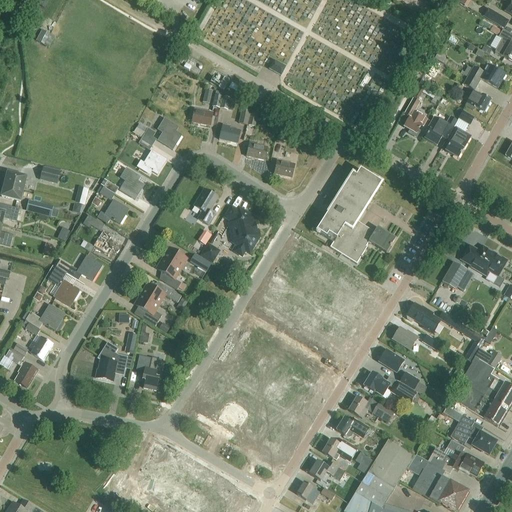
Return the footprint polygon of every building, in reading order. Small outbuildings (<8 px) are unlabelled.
[(504,30),(509,21),(488,9),(483,17),(504,30)] [(38,41),(45,45),(51,34),(44,30),(38,41)] [(502,40),(495,53),(511,62),(511,45),(511,42),(511,36),(503,31),(499,38),(502,40)] [(484,46),(481,50),(489,55),(492,50),(484,46)] [(435,59),(446,66),(448,61),(446,60),(445,56),(438,53),(435,59)] [(274,60),(268,69),(268,70),(280,77),(286,67),(274,60)] [(474,69),(473,70),(468,67),(464,73),(461,71),(460,74),(468,78),(478,84),(480,79),(497,90),(505,77),(488,66),(483,75),(474,69)] [(224,77),(218,88),(223,91),(229,80),(224,77)] [(474,90),(478,84),(468,78),(464,84),(474,90)] [(231,83),(228,89),(240,95),(243,90),(231,83)] [(419,85),(413,97),(418,100),(425,88),(419,85)] [(205,90),(203,98),(210,100),(211,91),(205,90)] [(475,108),(484,113),(490,101),(473,92),(465,107),(473,111),(475,108)] [(215,95),(212,107),(220,108),(222,97),(215,95)] [(220,109),(227,110),(230,98),(222,97),(220,109)] [(409,118),(404,128),(409,131),(408,133),(416,138),(420,132),(418,131),(421,126),(423,127),(427,120),(414,113),(419,103),(414,100),(413,99),(404,115),(405,116),(409,118)] [(242,109),(239,124),(247,126),(250,111),(242,109)] [(194,110),(192,123),(209,127),(212,113),(194,110)] [(470,126),(474,118),(463,112),(458,119),(470,126)] [(250,114),(248,126),(254,127),(257,115),(250,114)] [(429,131),(424,140),(436,147),(442,137),(446,140),(457,122),(450,118),(446,125),(433,118),(427,130),(429,131)] [(157,131),(162,134),(157,142),(172,151),(181,136),(176,133),(179,128),(164,119),(157,131)] [(237,145),(240,131),(230,129),(230,127),(222,125),(219,141),(237,145)] [(141,139),(152,146),(156,140),(153,138),(155,134),(147,129),(141,139)] [(448,141),(450,142),(445,151),(458,159),(471,137),(456,129),(448,141)] [(278,132),(276,142),(283,143),(285,133),(278,132)] [(149,151),(152,146),(141,139),(138,144),(149,151)] [(264,161),(267,148),(257,146),(257,144),(249,142),(246,158),(264,161)] [(140,164),(137,168),(149,175),(151,172),(157,176),(166,161),(151,152),(143,165),(140,164)] [(291,179),(294,165),(277,161),(274,175),(291,179)] [(43,168),(39,181),(57,185),(60,172),(43,168)] [(125,182),(119,191),(135,201),(143,186),(137,182),(140,178),(126,170),(120,179),(125,182)] [(353,173),(312,237),(356,265),(367,248),(366,247),(369,243),(386,254),(395,240),(379,230),(377,228),(374,233),(366,228),(365,231),(356,225),(382,182),(372,175),(371,178),(359,170),(357,175),(353,173)] [(4,185),(23,190),(26,178),(7,173),(4,185)] [(103,188),(114,195),(118,189),(107,182),(103,188)] [(20,202),(23,190),(4,185),(1,197),(20,202)] [(76,203),(86,204),(89,188),(78,186),(76,203)] [(111,201),(114,195),(103,188),(100,193),(111,201)] [(217,199),(204,191),(194,208),(200,212),(201,215),(198,220),(208,227),(215,216),(209,213),(217,199)] [(50,217),(53,207),(29,201),(26,211),(50,217)] [(113,201),(104,216),(101,213),(97,219),(107,225),(110,219),(119,225),(128,211),(113,201)] [(0,225),(1,226),(3,219),(16,222),(19,210),(4,206),(2,213),(0,211),(0,225)] [(253,233),(255,233),(253,225),(251,226),(250,225),(254,219),(245,213),(239,209),(237,212),(231,208),(225,218),(231,222),(229,225),(233,227),(231,231),(233,240),(235,241),(234,244),(238,246),(234,252),(241,257),(245,251),(249,253),(258,238),(252,234),(253,233)] [(104,226),(88,216),(82,225),(88,229),(90,226),(100,232),(104,226)] [(0,232),(0,230),(1,226),(0,225),(0,246),(9,248),(13,236),(0,232)] [(205,229),(198,240),(205,245),(213,234),(205,229)] [(102,231),(92,246),(109,256),(118,240),(102,231)] [(51,257),(55,245),(46,242),(42,254),(51,257)] [(200,256),(212,264),(220,252),(207,244),(200,256)] [(301,246),(295,256),(311,266),(317,256),(301,246)] [(497,277),(507,262),(483,248),(479,253),(469,247),(461,261),(477,270),(476,271),(486,277),(489,272),(497,277)] [(162,259),(181,270),(187,260),(169,249),(162,259)] [(189,263),(206,273),(211,264),(195,254),(189,263)] [(295,256),(289,265),(306,275),(311,266),(295,256)] [(92,282),(101,267),(86,257),(77,273),(92,282)] [(181,270),(162,259),(156,270),(169,277),(165,284),(176,291),(181,284),(174,280),(181,270)] [(70,267),(60,261),(56,268),(66,274),(70,267)] [(467,271),(454,263),(442,283),(455,291),(467,271)] [(289,265),(283,274),(300,284),(306,275),(289,265)] [(48,281),(60,288),(53,298),(70,308),(79,292),(62,281),(66,274),(56,268),(48,281)] [(0,277),(8,279),(10,272),(0,269),(0,277)] [(283,274),(278,283),(295,294),(300,284),(283,274)] [(278,283),(272,293),(289,303),(295,294),(278,283)] [(362,284),(356,294),(372,304),(378,294),(362,284)] [(141,295),(159,306),(165,296),(177,304),(181,297),(162,286),(159,292),(147,285),(141,295)] [(511,287),(510,286),(503,296),(511,301),(511,287)] [(325,293),(322,297),(335,305),(334,307),(344,313),(348,307),(325,293)] [(356,294),(350,304),(366,314),(372,304),(356,294)] [(155,313),(159,306),(141,295),(134,306),(147,313),(142,320),(155,328),(161,317),(155,313)] [(350,304),(344,314),(360,324),(366,314),(350,304)] [(414,321),(423,327),(422,329),(432,335),(441,322),(431,316),(432,314),(425,310),(425,311),(414,304),(407,316),(407,317),(407,318),(407,320),(411,322),(413,322),(414,321)] [(22,320),(26,322),(39,330),(42,324),(55,332),(57,333),(59,332),(64,324),(63,323),(61,322),(65,316),(49,306),(40,320),(27,312),(22,320)] [(289,322),(314,337),(322,323),(297,308),(289,322)] [(439,320),(471,340),(475,333),(443,313),(439,320)] [(120,314),(119,322),(129,322),(129,314),(120,314)] [(344,314),(338,324),(354,333),(360,324),(344,314)] [(29,324),(25,329),(36,336),(40,331),(29,324)] [(338,324),(332,334),(348,344),(354,333),(338,324)] [(142,325),(139,342),(147,344),(149,334),(145,334),(146,326),(142,325)] [(410,351),(417,338),(410,334),(410,335),(399,329),(392,340),(410,351)] [(496,333),(491,330),(488,336),(493,339),(496,333)] [(133,355),(137,336),(128,334),(124,354),(133,355)] [(439,343),(426,335),(421,343),(434,351),(439,343)] [(53,346),(37,336),(29,348),(33,351),(30,354),(43,362),(49,353),(50,354),(52,351),(50,350),(53,346)] [(474,356),(480,359),(481,355),(478,353),(482,342),(475,339),(467,359),(472,361),(474,356)] [(116,369),(125,370),(128,358),(118,356),(115,354),(118,350),(107,343),(97,359),(100,361),(98,371),(97,371),(95,379),(113,383),(116,369)] [(13,350),(24,357),(28,351),(17,344),(13,350)] [(237,344),(223,368),(237,376),(251,353),(237,344)] [(24,364),(21,362),(24,357),(10,349),(5,357),(4,356),(0,362),(0,365),(10,372),(15,363),(22,367),(18,373),(20,374),(15,382),(27,389),(37,372),(24,364)] [(396,374),(403,362),(386,351),(378,363),(396,374)] [(494,370),(502,358),(493,352),(485,364),(494,370)] [(152,359),(139,356),(136,370),(144,372),(142,381),(145,382),(143,389),(156,392),(159,379),(156,379),(158,371),(160,372),(162,361),(152,359)] [(465,384),(509,411),(511,405),(511,388),(504,384),(490,376),(494,370),(479,361),(465,384)] [(244,367),(252,372),(254,368),(247,363),(244,367)] [(405,373),(399,383),(421,396),(426,388),(418,383),(419,381),(405,373)] [(372,374),(364,387),(374,394),(375,393),(382,398),(390,386),(382,381),(383,381),(372,374)] [(298,413),(311,389),(297,381),(284,405),(298,413)] [(239,387),(254,394),(256,389),(241,383),(239,387)] [(416,394),(399,383),(393,392),(411,403),(416,394)] [(234,399),(237,387),(226,384),(224,396),(234,399)] [(499,428),(509,411),(465,384),(454,402),(483,419),(497,428),(497,427),(499,428)] [(274,408),(278,400),(261,391),(257,399),(274,408)] [(196,408),(223,415),(227,399),(200,392),(196,408)] [(394,414),(383,408),(370,400),(367,404),(357,398),(349,412),(362,420),(367,411),(388,423),(394,414)] [(460,415),(462,417),(467,410),(453,402),(449,409),(450,409),(460,415)] [(227,426),(254,434),(258,418),(231,411),(227,426)] [(457,421),(459,422),(450,438),(470,450),(472,446),(488,456),(495,443),(480,434),(483,429),(462,417),(460,415),(457,421)] [(286,417),(281,425),(290,430),(295,422),(286,417)] [(350,438),(354,432),(363,438),(369,429),(355,421),(352,425),(344,420),(337,431),(348,438),(350,438)] [(284,452),(288,437),(262,431),(258,446),(284,452)] [(330,440),(322,454),(332,460),(336,462),(340,455),(349,461),(356,450),(343,442),(340,446),(330,440)] [(415,458),(388,441),(349,503),(344,511),(406,511),(384,505),(393,490),(394,490),(407,470),(415,458)] [(428,463),(445,473),(449,475),(452,470),(458,473),(459,471),(468,476),(469,474),(476,478),(484,464),(466,455),(462,453),(464,449),(451,441),(444,454),(435,450),(428,463)] [(150,451),(139,468),(149,473),(159,457),(150,451)] [(374,463),(360,454),(355,463),(360,466),(357,471),(365,476),(374,463)] [(159,457),(149,473),(158,479),(168,462),(159,457)] [(415,458),(407,470),(420,478),(413,491),(438,505),(439,503),(455,511),(466,492),(442,478),(445,473),(428,463),(416,457),(415,458)] [(168,462),(158,479),(167,485),(178,468),(168,462)] [(344,473),(337,469),(331,465),(328,470),(317,463),(309,475),(321,482),(327,473),(339,481),(344,473)] [(178,468),(167,485),(176,490),(187,473),(178,468)] [(187,473),(176,490),(186,496),(196,479),(187,473)] [(313,489),(303,483),(296,495),(305,501),(312,505),(319,493),(312,489),(313,489)] [(335,495),(324,489),(320,494),(331,501),(335,495)] [(121,509),(125,503),(115,496),(111,503),(121,509)] [(220,500),(214,509),(218,511),(235,511),(237,510),(220,500)] [(31,511),(35,508),(24,501),(19,508),(13,504),(7,511),(31,511)]
